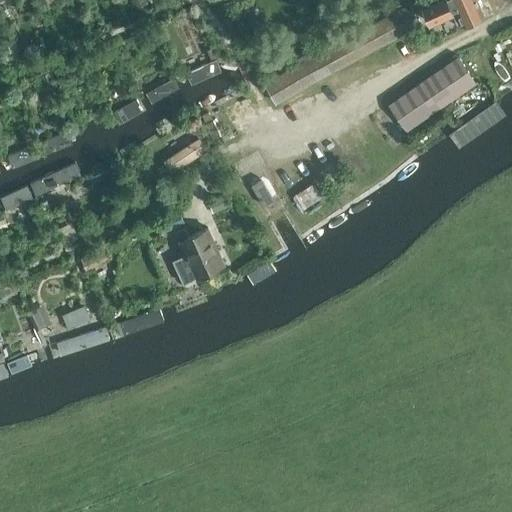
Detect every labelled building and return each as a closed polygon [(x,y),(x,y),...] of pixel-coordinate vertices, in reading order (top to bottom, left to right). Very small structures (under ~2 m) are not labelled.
[(474,0),(438,0),(420,9),(427,25),(450,15),(456,29),(482,18),(474,0)] [(276,102),(419,24),(409,4),(265,83),(276,102)] [(390,103),(393,109),(406,129),(474,81),(458,56),(390,103)] [(164,161),(172,173),(207,148),(200,137),(164,161)] [(318,178),(297,196),(306,207),(328,189),(318,178)] [(184,222),(179,211),(158,221),(163,232),(184,222)] [(173,260),(183,283),(224,264),(208,227),(188,236),(183,225),(175,229),(180,240),(179,240),(186,254),(173,260)] [(111,246),(82,259),(90,279),(97,276),(92,265),(115,254),(111,246)] [(87,304),(65,312),(69,325),(92,317),(87,304)] [(32,310),(41,329),(53,324),(45,305),(32,310)]
